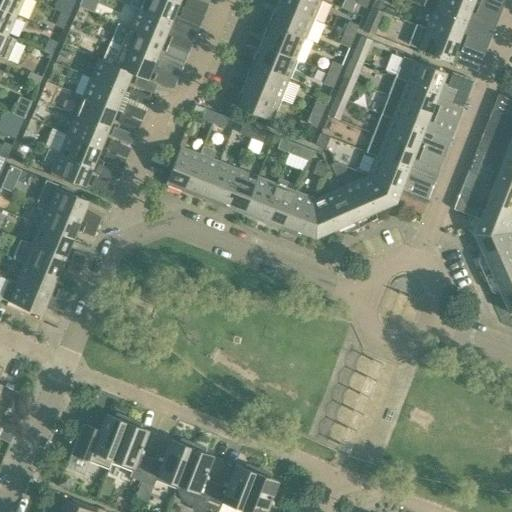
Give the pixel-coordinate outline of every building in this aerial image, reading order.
[(0,0),(0,8),(16,16),(23,0),(0,0)] [(68,0),(65,0),(61,12),(68,15),(74,3),(68,0)] [(131,0),(129,6),(137,9),(171,23),(179,4),(169,0),(131,0)] [(282,0),(280,6),(313,20),(321,0),(282,0)] [(463,0),(425,0),(423,6),(433,10),(466,23),(473,4),(463,0)] [(272,13),(268,25),(305,40),(313,20),(280,6),(276,14),(272,13)] [(0,8),(0,32),(7,36),(16,16),(0,8)] [(362,31),(374,35),(382,12),(371,8),(362,31)] [(137,9),(130,28),(163,42),(171,23),(137,9)] [(433,10),(425,29),(459,42),(466,23),(433,10)] [(61,12),(55,25),(63,28),(68,15),(61,12)] [(176,19),(173,29),(184,33),(188,24),(176,19)] [(472,19),(468,29),(479,33),(483,23),(472,19)] [(348,22),(344,33),(354,37),(358,26),(348,22)] [(110,42),(122,47),(155,60),(163,42),(130,28),(118,23),(110,42)] [(483,23),(479,33),(490,38),(494,28),(483,23)] [(188,24),(184,33),(195,38),(199,29),(188,24)] [(268,25),(263,36),(266,38),(263,46),(296,60),(303,63),(311,42),(305,40),(268,25)] [(416,25),(408,45),(451,61),(459,42),(425,29),(416,25)] [(0,56),(7,60),(15,39),(7,36),(0,32),(0,56)] [(344,33),(339,43),(349,48),(354,37),(344,33)] [(49,39),(43,52),(51,55),(57,42),(49,39)] [(356,44),(350,59),(361,63),(367,48),(356,44)] [(256,53),(251,64),(288,80),(296,60),(263,46),(260,54),(256,53)] [(122,47),(114,65),(132,73),(147,80),(155,60),(122,47)] [(161,57),(157,67),(168,71),(172,62),(161,57)] [(403,57),(395,76),(439,93),(446,74),(403,57)] [(470,57),(466,67),(477,71),(481,62),(470,57)] [(98,58),(90,78),(124,92),(132,73),(114,65),(98,58)] [(332,61),(327,72),(337,77),(342,66),(332,61)] [(172,62),(168,71),(179,76),(183,66),(172,62)] [(349,63),(343,78),(354,82),(360,67),(349,63)] [(251,64),(246,76),(250,78),(247,86),(280,100),(288,80),(251,64)] [(38,86),(42,78),(30,72),(26,81),(38,86)] [(327,72),(323,83),(333,88),(337,77),(327,72)] [(395,76),(388,95),(431,112),(439,93),(395,76)] [(116,110),(124,92),(90,78),(83,97),(116,110)] [(341,82),(336,97),(347,101),(353,86),(341,82)] [(239,93),(234,105),(271,120),(280,100),(247,86),(243,94),(239,93)] [(130,88),(126,98),(137,102),(141,93),(130,88)] [(444,90),(440,100),(451,104),(455,94),(444,90)] [(141,93),(137,102),(148,107),(152,98),(141,93)] [(455,94),(451,104),(463,108),(467,98),(455,94)] [(388,95),(381,114),(424,131),(431,112),(388,95)] [(83,97),(75,115),(108,129),(116,110),(83,97)] [(315,101),(311,112),(321,117),(325,106),(315,101)] [(334,101),(328,116),(339,120),(345,106),(334,101)] [(205,109),(201,119),(212,123),(216,113),(205,109)] [(493,109),(489,119),(500,123),(504,113),(493,109)] [(311,112),(306,123),(316,128),(321,117),(311,112)] [(216,113),(212,123),(223,128),(227,118),(216,113)] [(511,116),(504,113),(500,123),(511,127),(511,125),(511,116)] [(381,114),(373,134),(416,150),(424,131),(381,114)] [(75,115),(67,134),(101,148),(108,129),(75,115)] [(16,116),(10,129),(18,132),(23,119),(16,116)] [(243,124),(239,134),(250,138),(254,128),(243,124)] [(114,126),(110,136),(121,140),(125,131),(114,126)] [(254,128),(250,138),(261,142),(265,132),(254,128)] [(429,128),(425,138),(437,142),(441,132),(429,128)] [(33,142),(36,135),(26,131),(23,138),(33,142)] [(125,131),(121,140),(132,145),(136,135),(125,131)] [(441,132),(437,142),(448,146),(452,136),(441,132)] [(67,134),(59,153),(93,167),(101,148),(67,134)] [(373,134),(366,153),(375,156),(409,169),(416,150),(373,134)] [(329,138),(320,135),(315,147),(324,151),(329,138)] [(180,147),(166,185),(178,190),(182,188),(182,186),(187,188),(203,147),(199,145),(196,153),(183,148),(186,140),(182,138),(179,146),(180,147)] [(280,138),(276,148),(288,153),(292,143),(280,138)] [(4,143),(0,151),(0,156),(6,159),(12,146),(4,143)] [(292,143),(288,153),(299,157),(303,147),(292,143)] [(511,143),(509,143),(502,162),(511,165),(511,143)] [(203,147),(187,188),(192,190),(191,192),(193,195),(204,200),(219,162),(209,158),(212,151),(203,147)] [(478,147),(474,157),(485,161),(489,151),(478,147)] [(48,149),(43,161),(53,168),(51,173),(85,186),(93,167),(59,153),(48,149)] [(489,151),(485,161),(496,165),(500,155),(489,151)] [(375,156),(368,175),(401,188),(409,169),(375,156)] [(219,162),(204,200),(216,205),(220,203),(220,201),(225,203),(238,169),(219,162)] [(317,162),(313,173),(323,177),(327,166),(317,162)] [(511,165),(502,162),(494,181),(511,187),(511,165)] [(98,164),(94,173),(105,178),(109,168),(98,164)] [(21,170),(11,165),(1,187),(11,192),(21,170)] [(414,166),(411,176),(422,180),(426,170),(414,166)] [(109,168),(105,178),(116,182),(120,173),(109,168)] [(238,169),(225,203),(230,204),(229,207),(231,210),(242,215),(257,177),(238,169)] [(426,170),(422,180),(433,184),(437,174),(426,170)] [(368,176),(341,188),(356,220),(396,203),(401,188),(368,175),(368,176)] [(257,177),(242,215),(254,219),(258,218),(259,216),(263,217),(276,184),(257,177)] [(37,203),(47,207),(80,220),(84,211),(88,201),(57,188),(58,185),(47,181),(37,203)] [(511,187),(494,181),(487,200),(511,209),(511,187)] [(276,184),(263,217),(268,219),(267,221),(269,225),(280,230),(295,191),(276,184)] [(463,185),(459,195),(470,199),(474,189),(463,185)] [(314,199),(301,232),(316,238),(356,220),(341,188),(315,199),(314,199)] [(474,189),(470,199),(481,203),(485,193),(474,189)] [(295,191),(280,230),(292,234),(296,233),(297,230),(301,232),(314,199),(295,191)] [(511,209),(487,200),(480,219),(511,231),(511,209)] [(47,207),(39,225),(73,239),(80,220),(47,207)] [(84,211),(80,220),(86,223),(97,228),(101,218),(84,211)] [(484,277),(505,268),(511,264),(511,231),(480,219),(474,233),(488,266),(481,270),(484,277)] [(86,223),(82,232),(94,237),(97,228),(86,223)] [(39,225),(31,244),(65,258),(73,239),(39,225)] [(20,240),(13,259),(23,263),(57,277),(65,258),(31,244),(20,240)] [(74,251),(70,260),(82,265),(86,256),(74,251)] [(70,260),(67,270),(78,275),(82,265),(70,260)] [(23,263),(16,282),(49,296),(57,277),(23,263)] [(511,264),(505,268),(484,277),(487,284),(495,281),(509,313),(511,314),(511,264)] [(8,279),(0,298),(41,315),(49,296),(16,282),(8,279)] [(59,289),(55,298),(66,303),(70,293),(59,289)] [(55,298),(51,308),(62,312),(66,303),(55,298)] [(0,367),(0,423),(14,391),(0,384),(0,375),(3,368),(0,367)] [(80,430),(70,454),(102,466),(111,463),(129,418),(98,406),(91,424),(84,421),(80,430)] [(129,418),(111,463),(132,471),(129,477),(141,482),(151,458),(139,454),(148,431),(139,427),(141,423),(129,418)] [(151,458),(141,482),(153,486),(156,480),(176,488),(194,444),(160,431),(151,458)] [(194,444),(176,488),(176,489),(178,496),(183,501),(189,504),(193,506),(191,510),(197,511),(204,511),(206,507),(215,483),(204,479),(213,456),(204,452),(206,448),(194,444)] [(206,507),(218,511),(221,506),(237,511),(241,511),(258,469),(226,456),(215,483),(206,507)] [(258,469),(241,511),(279,511),(281,508),(269,504),(278,481),(269,478),(271,474),(258,469)] [(94,511),(63,499),(57,511),(94,511)]
